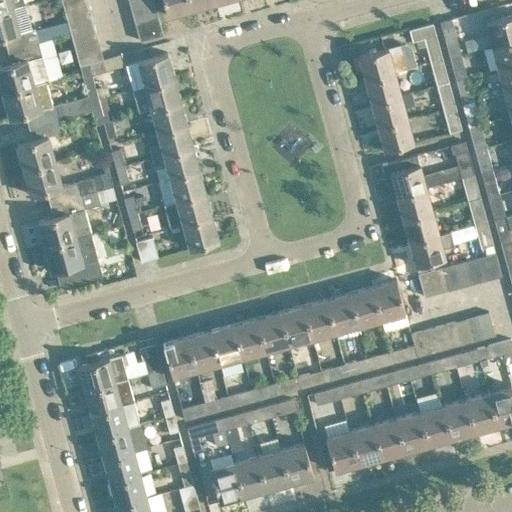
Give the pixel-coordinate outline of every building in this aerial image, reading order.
[(23,0),(0,0),(0,9),(23,4),(24,3),(23,0)] [(90,11),(87,0),(86,0),(64,6),(67,18),(90,11)] [(156,10),(153,0),(147,0),(130,5),(133,16),(156,10)] [(191,8),(188,0),(162,0),(167,14),(191,8)] [(30,29),(23,4),(0,9),(0,37),(5,36),(8,50),(38,41),(35,27),(30,29)] [(159,22),(156,10),(133,16),(136,28),(159,22)] [(70,29),(93,23),(90,11),(67,18),(70,29)] [(511,13),(485,21),(491,45),(511,38),(511,13)] [(461,53),(451,17),(440,21),(450,56),(461,53)] [(162,33),(159,22),(136,28),(140,40),(162,33)] [(435,34),(432,22),(409,29),(412,40),(424,37),(435,34)] [(73,41),(96,34),(93,23),(70,29),(73,41)] [(76,53),(100,46),(96,34),(73,41),(76,53)] [(442,58),(435,34),(424,37),(431,61),(442,58)] [(511,63),(511,38),(491,45),(498,68),(511,63)] [(49,79),(38,41),(8,50),(12,62),(0,65),(0,84),(2,92),(44,80),(49,79)] [(406,67),(399,43),(358,54),(365,79),(394,71),(406,67)] [(103,58),(100,46),(76,53),(79,65),(103,58)] [(174,77),(167,52),(125,63),(132,88),(145,84),(174,77)] [(468,76),(461,53),(450,56),(456,79),(468,76)] [(106,71),(106,69),(103,58),(79,65),(83,77),(92,75),(106,71)] [(448,80),(442,58),(431,61),(437,83),(448,80)] [(511,63),(498,68),(504,91),(511,88),(511,63)] [(400,94),(394,71),(365,79),(371,102),(400,94)] [(98,97),(92,75),(83,77),(87,95),(88,100),(97,97),(98,97)] [(474,99),(468,76),(456,79),(463,102),(474,99)] [(180,100),(174,77),(145,84),(132,88),(139,112),(152,108),(180,100)] [(51,105),(44,80),(2,92),(9,117),(26,112),(29,125),(59,116),(91,108),(88,100),(87,95),(51,105)] [(454,104),(448,80),(437,83),(443,107),(454,104)] [(407,117),(400,94),(371,102),(377,125),(407,117)] [(102,114),(97,97),(88,100),(91,108),(93,117),(102,114)] [(481,122),(474,99),(463,102),(469,125),(481,122)] [(186,123),(180,100),(152,108),(158,131),(186,123)] [(461,128),(454,104),(443,107),(450,131),(461,128)] [(63,130),(59,116),(29,125),(33,138),(16,143),(23,169),(55,161),(48,134),(63,130)] [(413,141),(407,117),(377,125),(383,149),(413,141)] [(117,136),(113,119),(105,121),(103,122),(108,137),(117,136)] [(487,145),(481,122),(469,125),(475,149),(487,145)] [(193,146),(186,123),(158,131),(161,144),(150,147),(153,158),(193,146)] [(493,169),(487,145),(475,149),(482,172),(493,169)] [(199,169),(193,146),(153,158),(155,167),(167,164),(171,177),(199,169)] [(120,148),(111,151),(116,167),(125,165),(120,148)] [(474,173),(468,149),(456,152),(463,176),(474,173)] [(425,186),(416,153),(380,163),(386,183),(392,181),(396,194),(425,186)] [(62,184),(55,161),(23,169),(30,193),(47,188),(50,202),(81,194),(97,190),(93,176),(77,180),(62,184)] [(129,182),(125,165),(116,167),(120,184),(129,182)] [(206,192),(199,169),(171,177),(177,200),(206,192)] [(499,192),(493,169),(482,172),(488,195),(499,192)] [(480,196),(474,173),(463,176),(469,199),(480,196)] [(432,209),(425,186),(396,194),(402,217),(432,209)] [(101,203),(97,190),(81,194),(50,202),(54,215),(37,220),(44,245),(91,233),(85,208),(101,203)] [(212,215),(206,192),(177,200),(164,204),(170,226),(183,223),(212,215)] [(506,215),(499,192),(488,195),(494,218),(506,215)] [(133,194),(124,197),(128,213),(137,211),(133,194)] [(487,218),(480,196),(469,199),(475,222),(487,218)] [(438,232),(432,209),(402,217),(408,240),(438,232)] [(142,228),(137,211),(128,213),(133,230),(142,228)] [(219,240),(212,215),(183,223),(190,248),(219,240)] [(511,237),(506,215),(494,218),(500,241),(511,237)] [(493,243),(487,218),(475,222),(481,246),(493,243)] [(444,256),(438,232),(408,240),(415,264),(444,256)] [(97,258),(91,233),(44,245),(49,263),(51,270),(66,266),(70,280),(115,267),(112,254),(97,258)] [(152,236),(136,240),(141,261),(157,257),(152,236)] [(511,237),(500,241),(507,265),(511,280),(511,279),(511,237)] [(500,275),(493,251),(480,255),(487,278),(500,275)] [(487,278),(480,255),(468,258),(474,281),(487,278)] [(474,281),(468,258),(455,262),(462,285),(474,281)] [(462,285),(455,262),(442,266),(449,288),(462,285)] [(449,288),(442,266),(430,269),(436,292),(449,288)] [(436,292),(430,269),(416,273),(423,295),(436,292)] [(396,278),(372,284),(381,318),(405,311),(396,278)] [(381,318),(372,284),(348,291),(358,324),(381,318)] [(358,324),(348,291),(325,297),(334,330),(337,342),(361,335),(358,324)] [(334,330),(325,297),(302,303),(311,336),(334,330)] [(311,336),(302,303),(279,309),(288,343),(311,336)] [(288,343),(279,309),(256,316),(265,349),(288,343)] [(487,310),(476,314),(482,337),(494,334),(487,310)] [(482,337),(476,314),(465,317),(471,340),(482,337)] [(265,349),(256,316),(232,322),(242,355),(265,349)] [(471,340),(465,317),(454,320),(460,343),(471,340)] [(460,343),(454,320),(443,323),(449,346),(460,343)] [(242,355),(232,322),(209,328),(218,362),(242,355)] [(449,346),(443,323),(432,326),(438,349),(449,346)] [(438,349),(432,326),(421,329),(427,352),(438,349)] [(218,362),(209,328),(186,335),(195,368),(218,362)] [(427,352),(421,329),(409,332),(412,343),(416,355),(427,352)] [(195,368),(186,335),(163,341),(172,374),(195,368)] [(499,341),(501,352),(504,365),(511,362),(511,347),(509,338),(499,341)] [(501,352),(499,341),(476,347),(479,358),(501,352)] [(416,355),(412,343),(390,349),(393,361),(416,355)] [(140,348),(146,371),(161,367),(154,344),(140,348)] [(479,358),(476,347),(454,353),(457,365),(479,358)] [(393,361),(390,349),(367,356),(370,368),(393,361)] [(127,376),(121,353),(77,365),(83,388),(127,377),(127,376)] [(457,365),(454,353),(431,359),(434,371),(457,365)] [(370,368),(367,356),(344,362),(347,374),(370,368)] [(434,371),(431,359),(407,366),(410,377),(434,371)] [(347,374),(344,362),(321,369),(325,380),(347,374)] [(388,383),(410,377),(407,366),(385,372),(388,383)] [(165,383),(161,367),(146,371),(151,387),(165,383)] [(301,387),(325,380),(321,369),(297,375),(301,387)] [(364,390),(387,384),(388,383),(385,372),(361,379),(364,390)] [(301,387),(297,375),(274,381),(278,393),(301,387)] [(511,420),(511,383),(510,375),(485,382),(488,391),(496,425),(511,420)] [(133,400),(127,377),(83,388),(89,412),(133,400)] [(364,390),(361,379),(338,385),(340,396),(364,390)] [(278,393),(274,381),(251,388),(255,399),(278,393)] [(340,396),(338,385),(313,392),(316,403),(340,396)] [(255,399),(251,388),(229,394),(232,406),(255,399)] [(496,425),(488,391),(465,398),(473,431),(496,425)] [(208,412),(232,406),(229,394),(205,401),(208,412)] [(295,409),(292,398),(269,404),(272,415),(295,409)] [(473,431),(465,398),(441,404),(450,438),(473,431)] [(173,415),(169,399),(160,401),(165,418),(173,415)] [(139,423),(133,400),(89,412),(96,435),(139,423)] [(208,412),(205,401),(181,407),(184,419),(208,412)] [(272,415),(269,404),(246,410),(249,421),(272,415)] [(450,438),(441,404),(418,410),(427,444),(450,438)] [(249,421),(246,410),(222,417),(225,428),(249,421)] [(427,444),(418,410),(396,417),(404,450),(427,444)] [(178,431),(173,415),(165,418),(169,434),(178,431)] [(200,434),(225,428),(222,417),(197,423),(200,434)] [(404,450),(396,417),(372,423),(381,456),(404,450)] [(146,446),(140,424),(139,423),(96,435),(102,458),(134,449),(146,446)] [(203,446),(200,434),(197,423),(186,426),(193,449),(203,446)] [(381,456),(372,423),(349,429),(358,463),(381,456)] [(358,463),(349,429),(325,436),(334,469),(358,463)] [(313,475),(303,441),(280,448),(289,482),(313,475)] [(186,460),(181,444),(173,447),(177,463),(186,460)] [(289,482),(280,448),(256,454),(265,488),(289,482)] [(141,472),(134,449),(102,458),(108,481),(141,472)] [(265,488),(256,454),(233,461),(242,494),(265,488)] [(192,483),(186,460),(177,463),(183,485),(192,483)] [(242,494),(233,461),(209,467),(219,501),(242,494)] [(147,495),(141,472),(108,481),(115,504),(147,495)] [(199,506),(192,483),(183,485),(178,487),(185,510),(199,506)] [(160,511),(155,493),(147,495),(115,504),(116,511),(160,511)]
